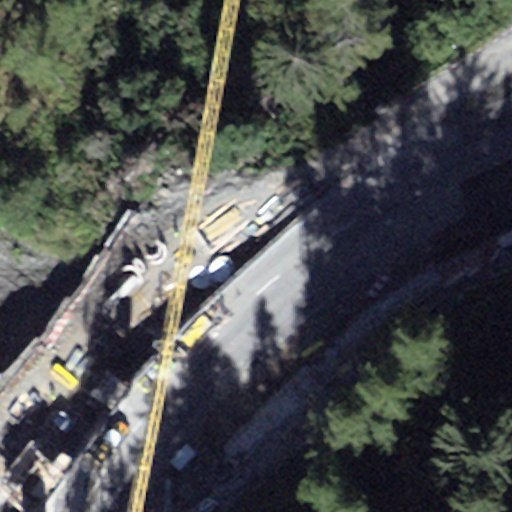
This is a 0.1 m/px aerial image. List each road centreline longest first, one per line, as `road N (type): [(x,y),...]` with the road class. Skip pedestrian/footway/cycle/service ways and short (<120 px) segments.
road 1 (primary): [(83,511),(128,440),(242,308),(368,210),(511,140)]
road 2 (track): [(368,210),(407,124),(511,39)]
